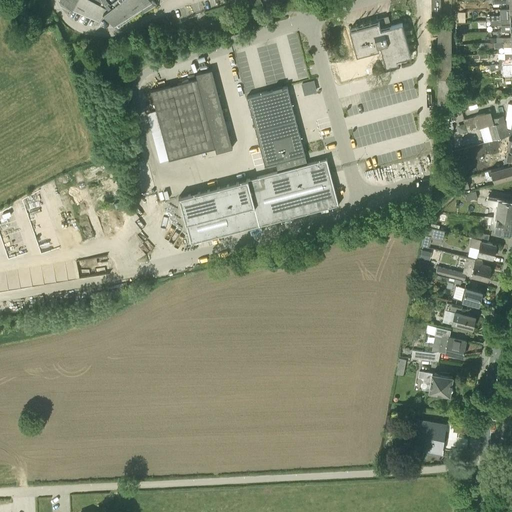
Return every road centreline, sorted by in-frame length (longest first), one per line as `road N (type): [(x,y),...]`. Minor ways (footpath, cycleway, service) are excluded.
road 1 (unclassified): [(486,466),(0,493)]
road 2 (tertiary): [(486,466),(511,293)]
